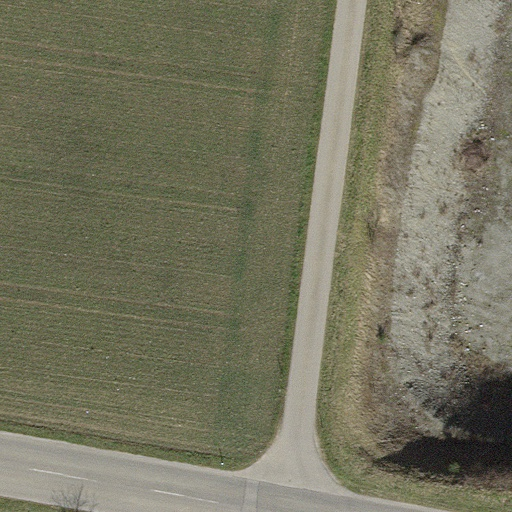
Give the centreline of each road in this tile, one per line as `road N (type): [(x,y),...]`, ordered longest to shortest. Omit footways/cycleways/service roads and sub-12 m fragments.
road 1 (track): [(356,0),(288,511)]
road 2 (tertiary): [(243,511),(0,469)]
